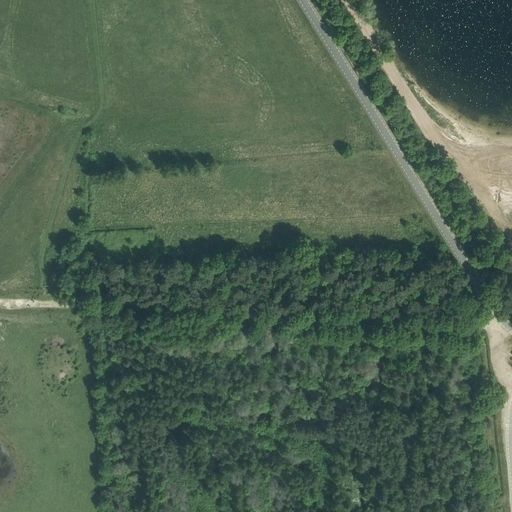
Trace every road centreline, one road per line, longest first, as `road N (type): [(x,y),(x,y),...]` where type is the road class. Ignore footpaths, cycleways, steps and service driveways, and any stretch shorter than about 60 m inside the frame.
road 1 (track): [(499,316),(478,322),(52,307)]
road 2 (unclassified): [(511,328),(302,0)]
